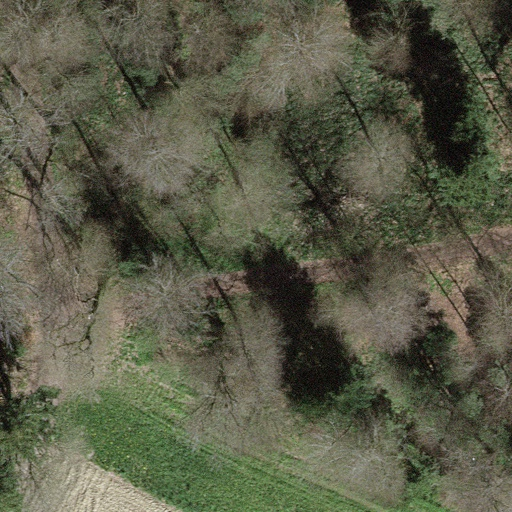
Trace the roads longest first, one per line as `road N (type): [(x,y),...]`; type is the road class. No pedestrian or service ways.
road 1 (track): [(3,0),(59,301)]
road 2 (track): [(59,301),(40,404),(0,492)]
